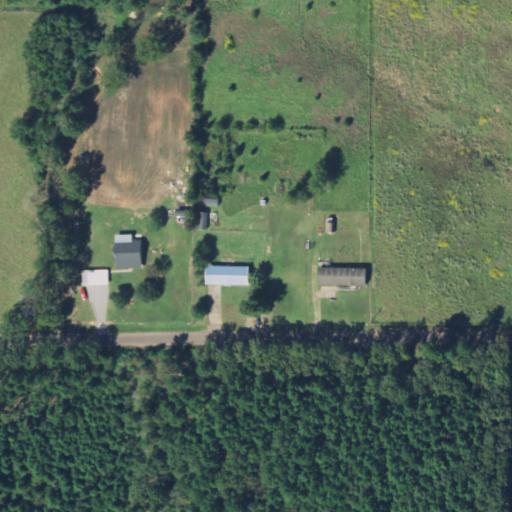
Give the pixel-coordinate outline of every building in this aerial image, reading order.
[(209,215),(200,214),(200,232),(208,232),(209,215)] [(115,237),(117,272),(143,271),(142,243),(134,243),(133,236),(115,237)] [(248,269),(207,268),(207,287),(248,287),(248,269)] [(318,288),(367,289),(367,271),(318,270),(318,288)] [(83,272),(83,287),(109,287),(109,271),(83,272)]
